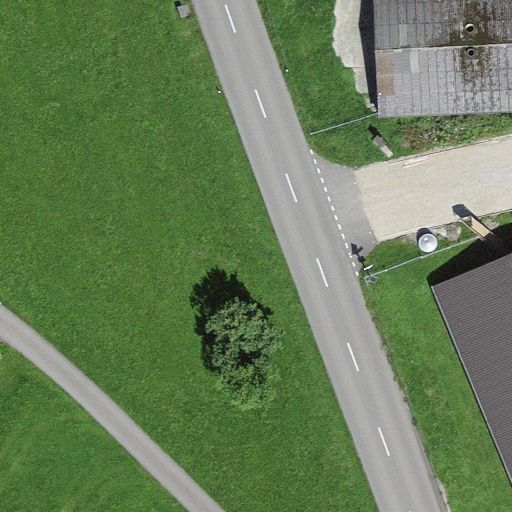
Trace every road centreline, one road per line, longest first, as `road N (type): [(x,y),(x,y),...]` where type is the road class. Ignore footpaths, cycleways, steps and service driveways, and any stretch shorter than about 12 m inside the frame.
road 1 (tertiary): [(412,511),(224,0)]
road 2 (track): [(511,183),(305,217)]
